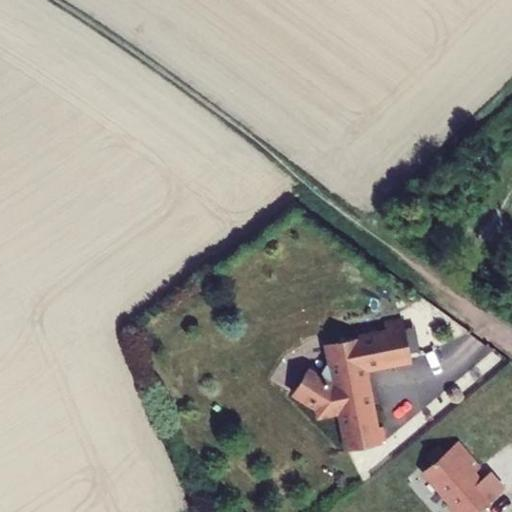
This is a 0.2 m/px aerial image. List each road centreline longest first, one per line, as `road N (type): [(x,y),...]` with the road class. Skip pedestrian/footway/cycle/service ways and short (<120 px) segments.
road 1 (track): [(43,0),(140,56),(370,235)]
road 2 (residential): [(511,339),(370,235)]
